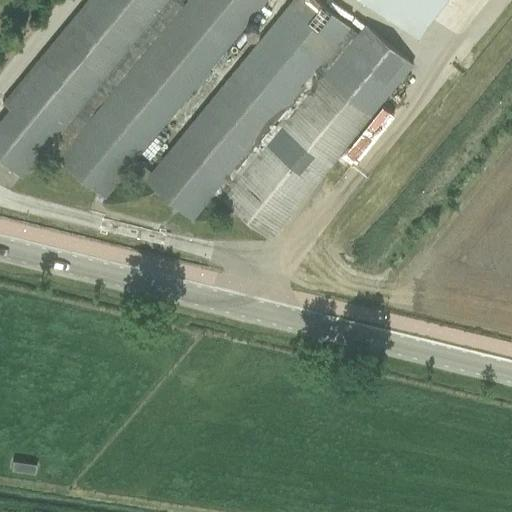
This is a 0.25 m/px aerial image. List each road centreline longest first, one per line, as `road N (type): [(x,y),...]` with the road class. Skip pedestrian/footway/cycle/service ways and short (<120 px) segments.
road 1 (tertiary): [(511,376),(0,249)]
road 2 (track): [(503,0),(254,312)]
